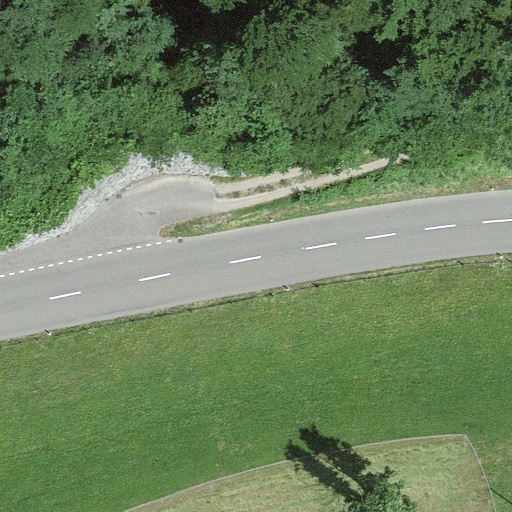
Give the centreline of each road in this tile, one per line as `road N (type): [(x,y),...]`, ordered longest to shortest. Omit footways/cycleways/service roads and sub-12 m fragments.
road 1 (primary): [(0,311),(255,259),(511,221)]
road 2 (track): [(59,297),(122,215),(399,151),(511,111)]
